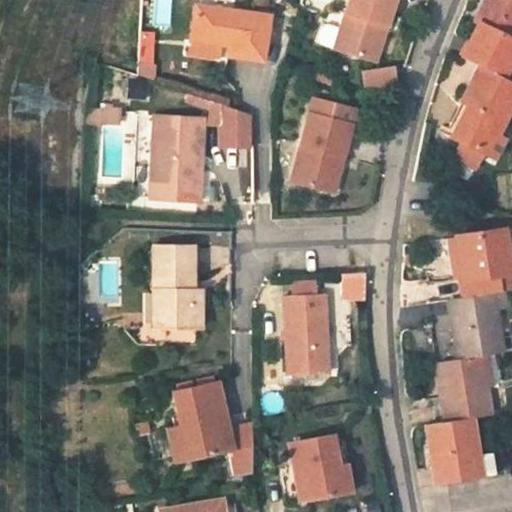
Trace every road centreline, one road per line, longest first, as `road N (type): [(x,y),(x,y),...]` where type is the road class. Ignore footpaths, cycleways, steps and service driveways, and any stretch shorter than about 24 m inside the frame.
road 1 (residential): [(380,229),(378,325),(401,511)]
road 2 (residential): [(444,0),(380,229)]
road 3 (residential): [(243,306),(243,237),(380,229)]
